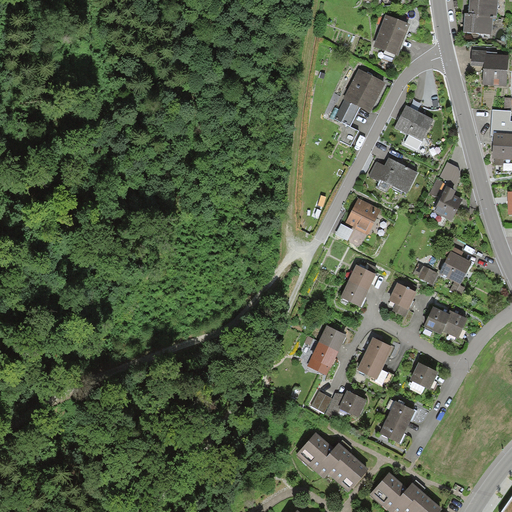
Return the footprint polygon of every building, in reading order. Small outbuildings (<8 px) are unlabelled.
[(498,0),(470,0),(469,15),(465,14),(464,33),(493,35),(494,19),(497,19),(498,0)] [(386,16),(373,48),(398,57),(405,38),(411,25),(386,16)] [(498,52),(473,51),(472,66),(484,67),(483,85),(507,87),(509,56),(498,55),(498,52)] [(335,119),(348,126),(341,141),(351,146),(358,131),(351,127),(360,108),(370,113),(385,84),(367,74),(359,70),(335,119)] [(401,117),(395,128),(409,135),(404,145),(417,152),(434,121),(406,107),(401,117)] [(511,111),(504,111),(493,110),(491,143),(494,143),(493,159),(496,159),(496,164),(504,165),(504,160),(511,160),(511,111)] [(377,163),(370,177),(380,182),(378,187),(387,192),(390,186),(405,195),(417,173),(404,167),(389,159),(384,167),(377,163)] [(448,163),(440,177),(455,185),(460,175),(459,169),(448,163)] [(438,179),(430,194),(436,198),(444,183),(438,179)] [(463,200),(454,195),(456,191),(453,189),(447,186),(434,211),(453,221),(463,200)] [(359,200),(346,224),(368,236),(381,211),(359,200)] [(341,224),(335,235),(348,242),(353,231),(341,224)] [(464,253),(450,245),(446,254),(449,256),(439,275),(454,283),(461,286),(472,263),(462,257),(462,256),(464,253)] [(419,263),(413,275),(419,278),(419,279),(433,286),(439,273),(419,263)] [(357,267),(341,299),(360,309),(376,276),(357,267)] [(461,286),(454,283),(450,291),(461,297),(465,289),(461,286)] [(389,302),(395,305),(392,311),(406,317),(417,294),(397,285),(389,302)] [(445,312),(434,307),(425,327),(442,335),(444,331),(459,339),(469,319),(454,312),(452,310),(450,314),(445,312)] [(347,337),(328,327),(323,336),(317,348),(308,366),(327,376),(347,337)] [(392,347),(373,338),(367,349),(363,358),(357,372),(388,387),(394,374),(383,369),(389,355),(395,358),(402,343),(396,340),(392,347)] [(438,373),(418,364),(415,370),(410,381),(413,382),(410,387),(422,393),(424,388),(430,391),(438,373)] [(339,409),(340,410),(358,419),(367,402),(348,392),(346,395),(339,409)] [(326,413),(333,400),(319,393),(312,406),(326,413)] [(339,409),(346,395),(335,394),(333,400),(326,413),(336,419),(340,410),(339,409)] [(385,425),(380,435),(400,444),(416,412),(396,402),(392,410),(385,425)] [(317,435),(297,456),(323,480),(328,474),(349,494),(369,472),(343,449),(339,445),(334,450),(317,435)] [(391,475),(371,496),(388,511),(439,511),(416,489),(412,486),(408,491),(391,475)] [(511,511),(511,498),(502,511),(511,511)]
